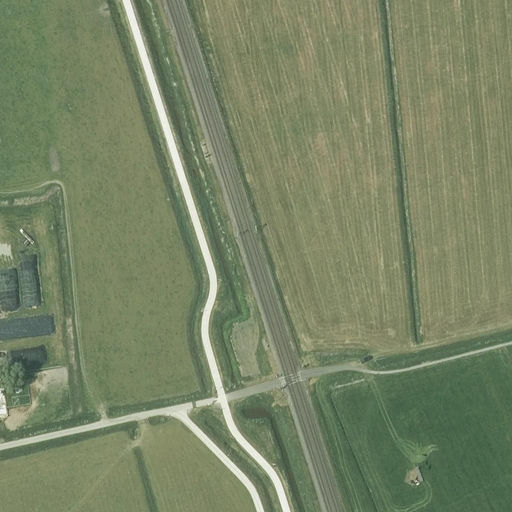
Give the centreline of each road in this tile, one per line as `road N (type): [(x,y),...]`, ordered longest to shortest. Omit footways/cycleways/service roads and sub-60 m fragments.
road 1 (unclassified): [(0,447),(222,399)]
road 2 (track): [(350,367),(511,325)]
